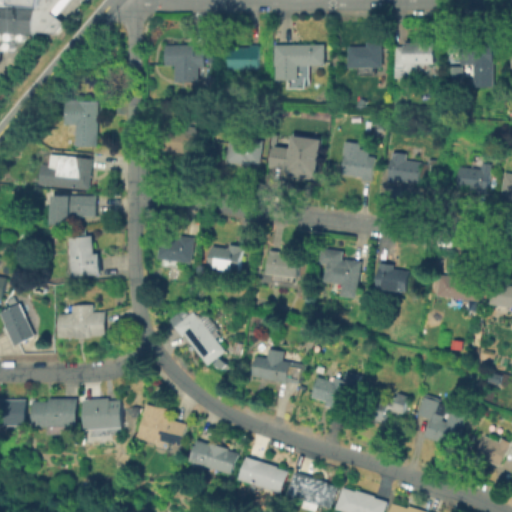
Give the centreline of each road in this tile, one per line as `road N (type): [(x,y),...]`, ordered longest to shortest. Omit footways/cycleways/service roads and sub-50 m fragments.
road 1 (residential): [(499,511),(232,417),(186,385),(151,343)]
road 2 (residential): [(511,245),(133,189)]
road 3 (residential): [(511,1),(159,0)]
road 4 (residential): [(127,0),(134,281),(151,343)]
road 5 (tertiary): [(109,0),(0,128)]
road 6 (residential): [(151,343),(100,368),(0,370)]
